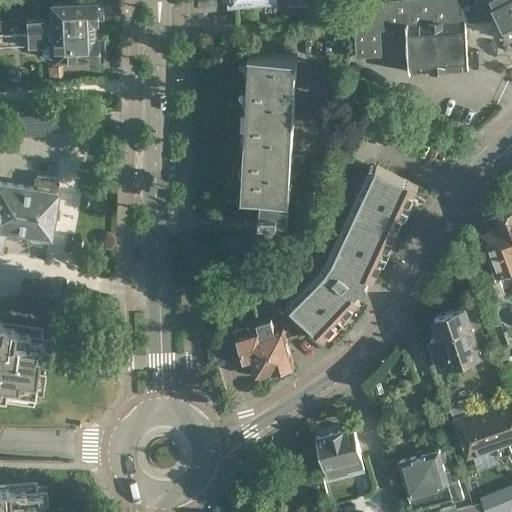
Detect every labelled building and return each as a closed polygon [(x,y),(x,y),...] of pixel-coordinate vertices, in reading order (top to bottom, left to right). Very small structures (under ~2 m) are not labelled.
[(12,30),(94,26),(94,18),(102,17),(101,1),(92,1),(92,0),(81,0),(50,2),(51,18),(43,19),(43,16),(25,17),(25,19),(12,20),(12,30)] [(380,30),(403,28),(402,23),(434,22),(467,21),(496,19),(501,38),(507,34),(490,0),(361,0),(355,14),(355,16),(355,28),(356,55),(382,53),(380,30)] [(511,36),(511,0),(490,0),(507,34),(509,38),(511,36)] [(434,22),(436,70),(468,68),(467,21),(434,22)] [(406,28),(408,71),(436,70),(434,22),(402,23),(403,28),(406,28)] [(95,36),(94,27),(94,26),(12,30),(0,31),(0,44),(11,44),(14,47),(19,47),(22,43),(44,42),(45,56),(53,56),(95,54),(95,52),(104,51),(103,36),(95,36)] [(290,196),(298,53),(251,50),(251,55),(255,69),(250,69),(249,89),(253,103),(248,103),(247,122),(252,138),(246,139),(245,159),(250,174),(244,174),(243,193),(261,194),(260,216),(288,218),(289,196),(290,196)] [(418,185),(377,166),(333,259),(327,268),(291,307),(325,339),(361,300),(356,295),(359,290),(361,291),(363,291),(365,291),(367,289),(368,288),(368,286),(368,284),(367,282),(365,281),(368,276),(375,279),(418,185)] [(49,234),(51,234),(59,182),(59,180),(58,180),(58,181),(57,181),(58,177),(39,174),(38,178),(37,178),(38,177),(36,177),(36,178),(37,178),(35,186),(0,181),(0,252),(4,253),(7,227),(31,231),(30,241),(48,243),(49,234)] [(511,208),(498,214),(498,215),(484,220),(482,223),(485,231),(484,231),(492,252),(490,253),(498,273),(511,267),(511,208)] [(244,258),(249,284),(270,282),(261,256),(244,258)] [(224,286),(249,284),(244,258),(226,259),(224,286)] [(497,282),(493,270),(479,275),(490,305),(489,305),(502,345),(511,341),(511,295),(508,298),(501,281),(497,282)] [(467,309),(466,305),(435,315),(441,335),(432,338),(441,366),(456,361),(459,368),(466,365),(464,358),(481,353),(473,325),(481,323),(475,306),(467,309)] [(260,334),(270,371),(292,365),(283,328),(274,330),(270,318),(257,322),(260,334)] [(0,396),(4,397),(5,389),(34,393),(41,336),(28,335),(29,331),(13,329),(13,325),(0,324),(1,320),(0,319),(0,396)] [(216,363),(228,359),(240,356),(234,335),(227,320),(221,321),(220,341),(212,343),(216,363)] [(253,375),(270,371),(260,334),(257,322),(244,326),(245,331),(238,333),(245,361),(250,360),(253,375)] [(455,419),(479,410),(474,394),(450,403),(455,419)] [(511,398),(479,410),(455,419),(454,419),(467,456),(511,441),(511,398)] [(336,474),(365,467),(355,427),(317,437),(324,468),(334,466),(336,474)] [(453,481),(444,448),(399,460),(408,495),(410,494),(413,507),(429,503),(430,507),(465,497),(460,479),(453,481)] [(511,484),(490,493),(481,497),(479,492),(470,495),(474,504),(477,503),(479,511),(501,511),(511,508),(511,484)] [(0,511),(39,511),(37,489),(24,490),(24,487),(8,488),(8,485),(0,485),(0,511)] [(479,511),(477,503),(474,504),(446,511),(479,511)]
